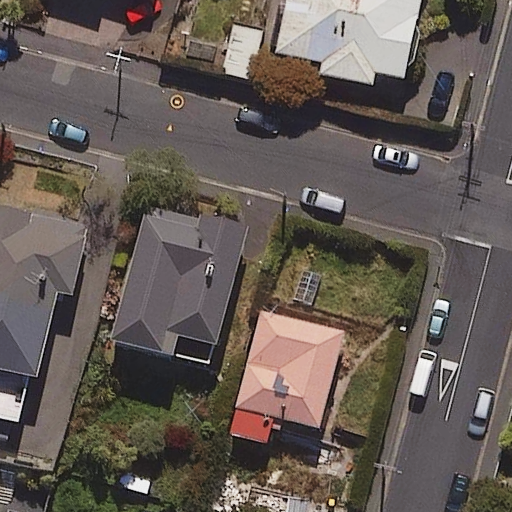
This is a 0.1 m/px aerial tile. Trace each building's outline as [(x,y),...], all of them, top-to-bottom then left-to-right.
[(421,0),(281,0),(269,56),(315,65),(316,78),(375,90),(378,79),(403,85),(421,0)] [(263,32),(233,24),(220,72),(250,80),(263,32)] [(92,222),(0,202),(0,413),(16,417),(24,376),(40,379),(57,300),(75,303),(92,222)] [(243,229),(143,203),(107,342),(207,368),(243,229)] [(343,328),(255,307),(224,437),(266,447),(273,418),(320,428),(343,328)] [(304,511),(309,495),(214,472),(206,509),(219,511),(304,511)] [(42,511),(47,486),(14,480),(9,511),(13,511),(42,511)]
